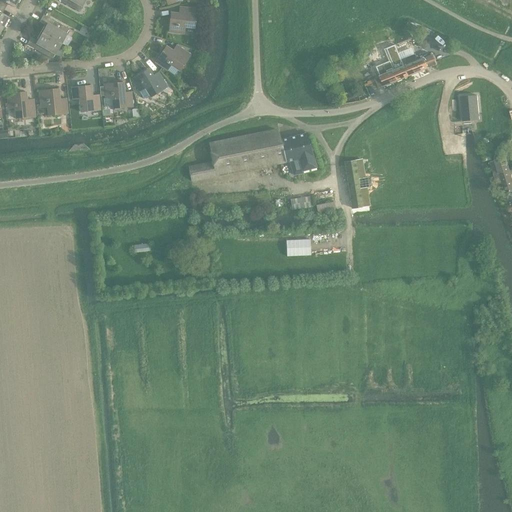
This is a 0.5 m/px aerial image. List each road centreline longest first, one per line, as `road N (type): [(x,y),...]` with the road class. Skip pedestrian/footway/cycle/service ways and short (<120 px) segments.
road 1 (unclassified): [(0,185),(130,168),(260,111)]
road 2 (unclassified): [(511,92),(470,70),(353,110),(260,111)]
road 3 (residential): [(0,74),(121,62),(143,47),(152,18),(145,0)]
